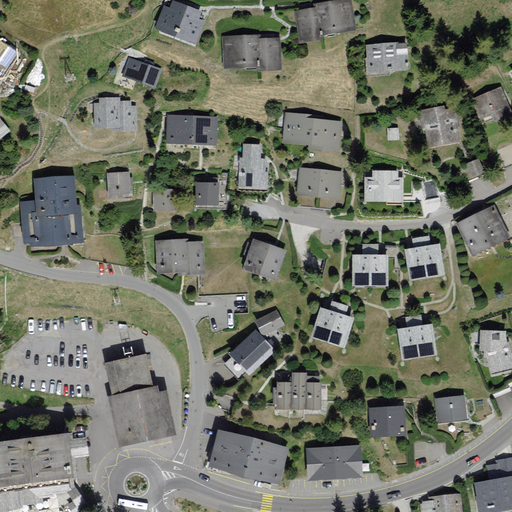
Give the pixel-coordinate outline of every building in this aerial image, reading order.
[(310,11),(294,13),(296,44),(317,42),(316,36),(352,32),(348,2),(309,6),(310,11)] [(193,14),(168,3),(165,10),(159,8),(149,29),(187,46),(198,23),(191,20),(193,14)] [(254,37),(220,39),(220,69),(246,69),(245,72),(275,72),(275,41),(254,41),(254,37)] [(0,75),(15,56),(0,44),(0,75)] [(402,45),(361,47),(363,74),(403,71),(402,45)] [(156,71),(125,59),(118,78),(149,90),(156,71)] [(470,101),(480,124),(505,113),(495,90),(470,101)] [(88,105),(87,130),(104,130),(104,133),(128,132),(129,108),(124,108),(124,103),(112,103),(112,99),(93,100),(93,105),(88,105)] [(439,109),(416,112),(417,130),(421,131),(422,148),(458,144),(455,112),(439,114),(439,109)] [(314,123),(315,118),(282,114),(278,143),(307,146),(307,150),(335,153),(339,125),(314,123)] [(216,120),(164,117),(162,146),(215,149),(216,120)] [(382,130),(383,141),(394,141),(394,129),(382,130)] [(504,166),(511,162),(511,142),(510,139),(495,145),(504,166)] [(263,160),(235,160),(235,186),(242,186),(253,186),(263,186),(263,160)] [(473,160),(460,166),(466,179),(479,173),(473,160)] [(339,176),(296,171),(293,196),(336,201),(339,176)] [(125,174),(102,174),(103,198),(125,197),(125,174)] [(393,175),(370,175),(371,181),(360,181),(359,202),(382,202),(382,200),(393,199),(393,175)] [(72,207),(73,178),(26,180),(26,203),(14,204),(13,247),(83,247),(84,207),(72,207)] [(214,185),(191,183),(189,204),(212,206),(214,185)] [(167,191),(149,191),(148,211),(166,212),(167,191)] [(490,209),(454,226),(468,257),(505,240),(490,209)] [(149,241),(149,274),(203,274),(202,244),(182,243),(182,240),(149,241)] [(282,251),(249,240),(239,271),(272,282),(282,251)] [(425,240),(409,242),(410,252),(401,253),(404,282),(413,280),(441,276),(439,252),(434,252),(433,247),(426,248),(425,240)] [(374,247),(360,247),(360,258),(350,258),(349,273),(349,287),(387,289),(387,273),(387,260),(381,260),(381,257),(374,257),(374,247)] [(323,311),(314,308),(303,339),(310,341),(339,350),(340,346),(344,335),(349,320),(344,318),(347,309),(327,302),(323,311)] [(274,310),(249,322),(256,336),(281,324),(274,310)] [(394,332),(398,361),(404,360),(433,356),(429,328),(394,332)] [(246,372),(268,352),(263,345),(251,331),(222,356),(240,377),(246,372)] [(501,333),(476,332),(474,353),(479,354),(478,361),(482,360),(484,375),(509,370),(505,345),(501,345),(501,333)] [(139,356),(98,364),(105,396),(102,397),(112,449),(170,436),(160,390),(153,392),(152,385),(146,386),(139,356)] [(285,384),(269,383),(268,411),(316,412),(317,386),(300,385),(300,375),(285,375),(285,384)] [(430,403),(433,426),(466,422),(463,399),(430,403)] [(365,412),(366,439),(401,437),(399,410),(365,412)] [(213,431),(203,466),(276,486),(286,450),(213,431)] [(70,433),(0,442),(0,511),(7,511),(41,504),(41,499),(68,493),(73,500),(68,506),(72,511),(87,511),(87,504),(77,486),(74,459),(90,457),(86,438),(72,440),(70,433)] [(302,449),(304,480),(357,478),(356,447),(302,449)] [(511,478),(509,460),(484,463),(486,480),(468,483),(472,511),(491,511),(511,508),(511,478)] [(423,503),(418,503),(418,506),(415,506),(415,511),(456,511),(456,495),(423,498),(423,503)]
